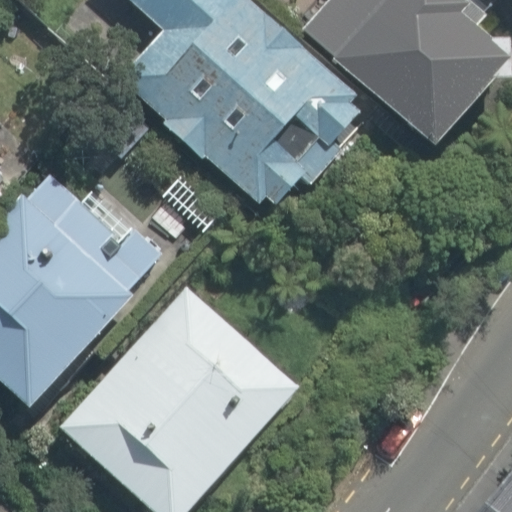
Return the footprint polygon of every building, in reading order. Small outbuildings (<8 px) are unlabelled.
[(353,116),(223,0),(102,0),(131,29),(91,88),(244,215),(353,116)] [(511,42),(511,39),(462,0),(305,0),(281,26),(421,151),(511,42)] [(0,412),(144,251),(26,156),(0,183),(0,412)] [(159,511),(277,386),(167,287),(39,426),(130,511),(159,511)] [(511,511),(511,478),(488,511),(511,511)]
